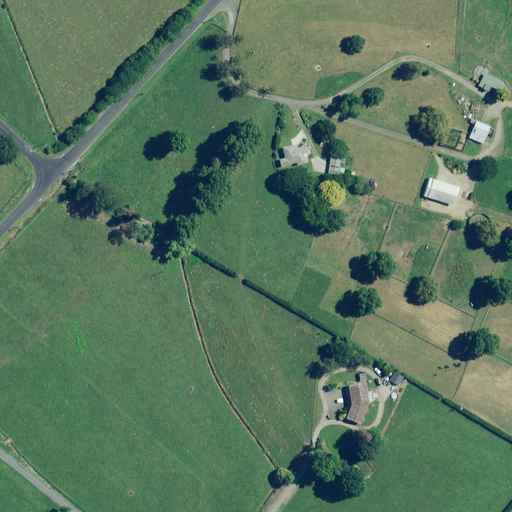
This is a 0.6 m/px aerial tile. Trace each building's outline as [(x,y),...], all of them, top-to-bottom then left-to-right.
[(501,84),(482,75),(476,87),(486,92),(489,87),(497,91),(501,84)] [(488,126),(474,122),(468,139),(483,144),(488,126)] [(301,143),(295,148),(292,149),(291,146),(280,149),(283,159),(276,161),(279,168),(295,163),(296,166),(307,162),(304,154),(309,148),(301,143)] [(339,158),(327,157),(326,179),(337,180),(339,158)] [(457,188),(429,179),(425,193),(424,197),(451,206),(457,188)] [(364,384),(348,387),(350,403),(344,419),(359,424),(367,403),(371,402),(369,391),(365,392),(364,384)]
